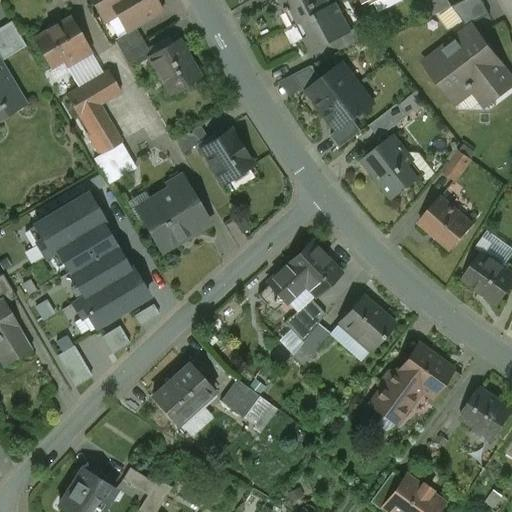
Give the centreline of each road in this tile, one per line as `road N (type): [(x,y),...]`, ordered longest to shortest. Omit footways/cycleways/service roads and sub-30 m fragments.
road 1 (residential): [(322,195),(0,501)]
road 2 (residential): [(511,363),(389,270),(322,195)]
road 3 (residential): [(322,195),(200,0)]
